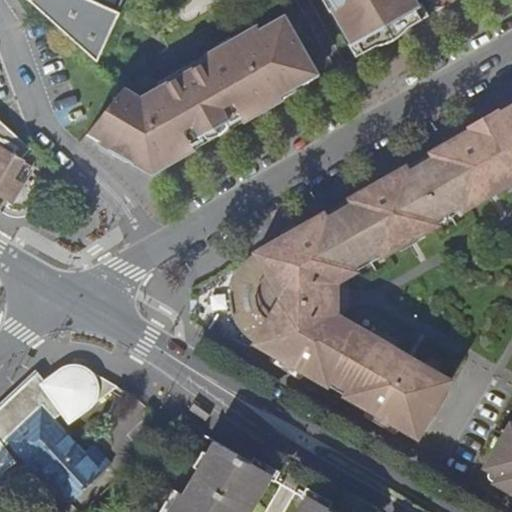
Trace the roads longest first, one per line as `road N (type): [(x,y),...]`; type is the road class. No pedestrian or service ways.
road 1 (residential): [(76,301),(511,47)]
road 2 (secondary): [(76,301),(426,511)]
